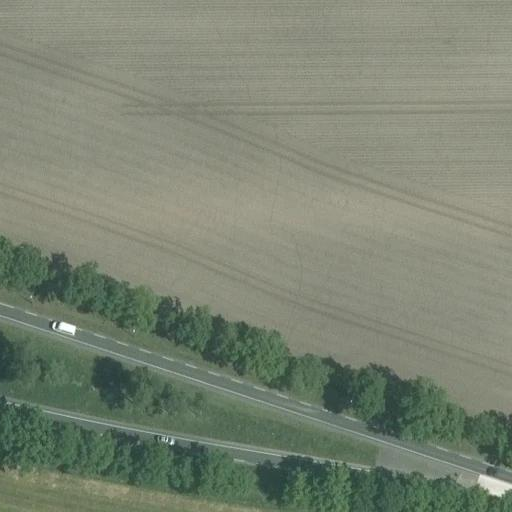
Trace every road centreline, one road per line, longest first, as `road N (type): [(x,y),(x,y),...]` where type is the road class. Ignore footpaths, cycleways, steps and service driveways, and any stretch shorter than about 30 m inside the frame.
road 1 (primary): [(511,487),(394,440),(0,312)]
road 2 (primary): [(0,405),(186,445),(511,497)]
